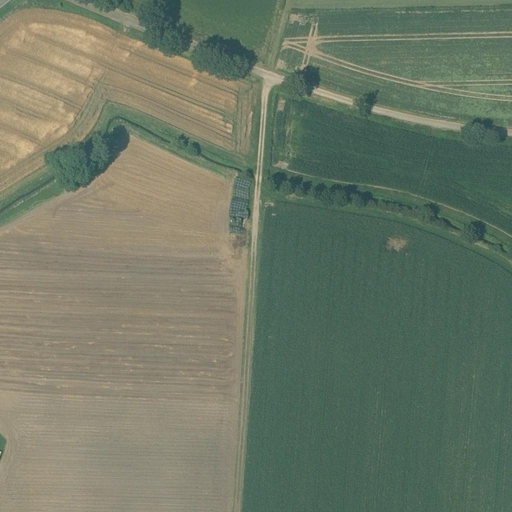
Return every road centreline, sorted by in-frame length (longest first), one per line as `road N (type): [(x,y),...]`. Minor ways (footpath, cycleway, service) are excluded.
road 1 (unclassified): [(83,0),(317,92),(414,120),(511,133)]
road 2 (track): [(236,511),(271,75)]
